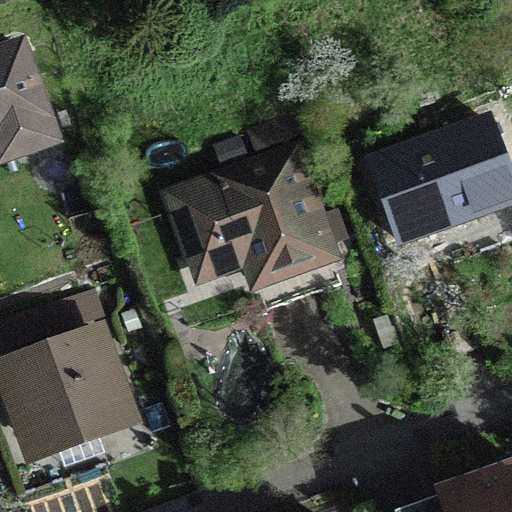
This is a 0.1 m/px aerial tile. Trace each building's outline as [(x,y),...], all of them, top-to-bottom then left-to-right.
[(0,164),(51,146),(17,52),(0,57),(0,164)] [(484,128),(370,170),(396,243),(511,202),(484,128)] [(291,156),(168,199),(188,256),(212,248),(220,272),(244,263),(252,287),(328,260),(291,156)] [(49,338),(40,312),(0,327),(0,332),(8,353),(49,338)] [(117,421),(88,343),(6,372),(10,386),(0,389),(0,397),(5,412),(18,407),(34,450),(117,421)] [(511,511),(511,469),(488,478),(490,484),(416,511),(511,511)]
